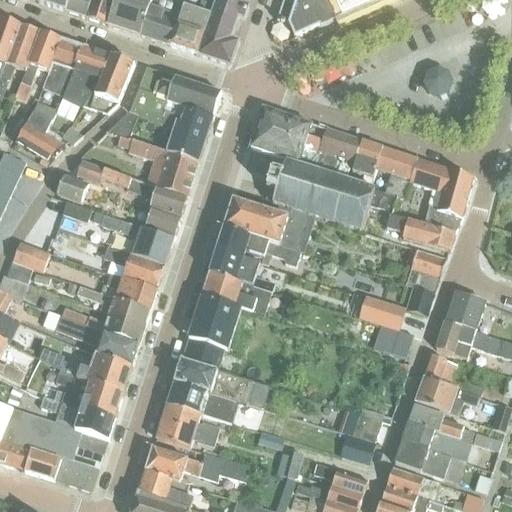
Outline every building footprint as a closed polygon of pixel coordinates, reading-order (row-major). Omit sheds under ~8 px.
[(40,0),(39,4),(65,13),(69,0),(40,0)] [(69,0),(65,13),(87,21),(93,0),(69,0)] [(93,0),(87,21),(109,28),(117,0),(93,0)] [(117,0),(109,28),(142,39),(154,1),(151,0),(117,0)] [(142,39),(171,48),(186,6),(168,0),(153,0),(154,1),(142,39)] [(214,10),(198,58),(231,69),(239,44),(232,42),(239,20),(244,21),(249,9),(243,7),(245,0),(203,0),(202,6),(214,10)] [(285,0),(278,24),(289,28),(295,41),(335,22),(324,0),(285,0)] [(324,0),(335,22),(336,23),(382,3),(387,0),(324,0)] [(171,48),(198,58),(214,10),(202,6),(200,11),(186,6),(171,48)] [(0,80),(22,30),(3,24),(0,31),(0,80)] [(25,74),(42,37),(22,30),(0,80),(0,104),(1,105),(16,71),(25,74)] [(50,75),(63,44),(42,37),(25,74),(26,74),(16,102),(26,105),(39,71),(50,75)] [(43,92),(64,101),(84,51),(63,44),(50,75),(43,92)] [(84,51),(64,101),(83,110),(91,112),(96,98),(99,99),(114,61),(84,51)] [(99,99),(96,98),(91,112),(108,118),(119,107),(135,68),(114,61),(99,99)] [(451,92),(453,87),(453,81),(451,77),(448,73),(443,70),(438,69),(434,70),(429,72),(426,75),(424,79),(423,84),(424,88),(426,93),(429,96),(433,98),(438,99),(443,98),(448,96),(451,92)] [(187,113),(214,122),(222,97),(148,72),(130,116),(138,119),(162,127),(165,116),(184,123),(187,113)] [(34,116),(33,118),(51,127),(56,116),(38,108),(34,116)] [(287,164),(319,174),(320,169),(348,178),(350,174),(359,143),(327,132),(327,134),(312,129),(312,128),(263,111),(251,151),(287,164)] [(167,156),(199,166),(214,122),(187,113),(184,123),(182,128),(178,126),(167,156)] [(133,134),(138,119),(130,116),(106,137),(120,141),(129,144),(133,134)] [(33,118),(27,129),(17,146),(50,166),(65,150),(46,138),(51,127),(33,118)] [(63,141),(74,148),(83,140),(70,131),(63,141)] [(120,141),(117,150),(129,154),(128,157),(156,166),(153,174),(149,188),(187,201),(192,187),(199,166),(167,156),(129,144),(120,141)] [(382,151),(359,143),(350,174),(373,181),(376,173),(382,151)] [(377,194),(371,210),(393,216),(398,201),(405,203),(406,197),(409,187),(417,162),(382,151),(376,173),(391,178),(385,197),(377,194)] [(22,177),(27,167),(5,157),(0,167),(22,177)] [(448,173),(417,162),(409,187),(440,197),(448,173)] [(274,206),(278,208),(314,220),(314,221),(316,221),(362,235),(370,209),(371,210),(377,194),(375,194),(375,192),(368,190),(369,185),(348,178),(320,169),(319,174),(287,164),(286,168),(277,165),(274,174),(273,174),(268,192),(265,201),(275,204),(274,206)] [(151,211),(181,221),(187,201),(149,188),(84,165),(78,180),(100,188),(101,182),(128,192),(127,194),(153,203),(151,211)] [(0,167),(0,180),(17,188),(22,177),(0,167)] [(430,209),(425,228),(457,237),(463,223),(474,182),(448,174),(448,173),(440,197),(442,198),(437,211),(430,209)] [(0,180),(0,193),(12,199),(17,188),(0,180)] [(58,199),(82,207),(90,189),(66,180),(58,199)] [(0,193),(0,206),(6,210),(12,199),(0,193)] [(234,204),(226,231),(280,248),(280,250),(301,257),(301,256),(304,257),(316,221),(314,221),(314,220),(278,208),(275,217),(234,204)] [(64,218),(88,226),(93,214),(68,206),(64,218)] [(144,232),(173,243),(181,221),(151,211),(144,232)] [(173,243),(144,232),(96,216),(94,225),(102,228),(101,229),(140,240),(133,259),(166,270),(175,243),(173,243)] [(457,237),(425,228),(408,223),(391,219),(388,232),(404,237),(403,242),(451,254),(457,237)] [(226,231),(219,253),(262,267),(269,269),(272,259),(287,264),(286,267),(297,271),(301,257),(280,250),(280,248),(226,231)] [(127,271),(123,282),(158,294),(166,270),(133,259),(109,251),(69,236),(66,248),(104,262),(127,271)] [(10,265),(12,268),(33,275),(33,273),(43,276),(50,258),(20,247),(10,265)] [(219,253),(211,277),(243,287),(273,297),(276,287),(256,281),(260,268),(262,268),(262,267),(219,253)] [(406,289),(409,290),(435,298),(447,263),(418,254),(406,289)] [(65,259),(60,270),(90,283),(95,272),(65,259)] [(5,280),(4,281),(27,289),(28,288),(33,275),(12,268),(13,268),(8,281),(5,280)] [(211,277),(204,300),(241,313),(264,321),(273,297),(243,287),(211,277)] [(34,286),(49,289),(51,281),(36,278),(34,286)] [(120,293),(117,303),(151,314),(158,294),(123,282),(111,278),(107,289),(120,293)] [(0,300),(11,304),(13,301),(22,305),(27,289),(4,281),(0,291),(0,300)] [(435,298),(409,290),(414,292),(407,313),(428,320),(435,298)] [(101,315),(109,318),(146,330),(151,314),(117,303),(81,291),(78,299),(103,308),(101,315)] [(459,298),(450,326),(476,335),(485,306),(459,298)] [(0,321),(2,323),(5,319),(12,323),(17,312),(9,308),(11,304),(0,300),(0,321)] [(190,345),(183,365),(220,376),(226,357),(227,357),(241,313),(204,300),(189,345),(190,345)] [(360,323),(400,335),(406,315),(367,303),(360,323)] [(57,319),(57,320),(140,349),(146,330),(109,318),(107,326),(66,311),(63,320),(57,319)] [(89,347),(99,351),(97,358),(132,371),(133,371),(140,349),(57,320),(52,332),(89,347)] [(476,335),(450,326),(449,326),(446,325),(437,353),(468,362),(471,350),(482,353),(511,363),(511,346),(476,335)] [(391,333),(388,344),(410,351),(414,339),(391,333)] [(0,342),(0,375),(20,385),(24,376),(6,367),(5,370),(0,367),(0,360),(7,346),(0,342)] [(410,351),(388,344),(384,356),(406,363),(410,351)] [(124,397),(132,371),(97,358),(91,374),(64,365),(60,376),(73,381),(89,387),(90,385),(124,397)] [(432,359),(425,382),(478,401),(480,402),(483,393),(472,389),(465,386),(464,390),(452,385),(457,369),(432,359)] [(182,364),(176,385),(247,406),(264,412),(270,391),(183,365),(182,364)] [(398,374),(405,376),(408,369),(401,367),(398,374)] [(58,394),(55,404),(116,423),(124,397),(90,385),(89,387),(73,381),(60,376),(57,386),(73,392),(71,398),(58,394)] [(478,401),(425,382),(416,406),(449,418),(455,401),(459,403),(459,404),(462,405),(461,409),(474,413),(478,401)] [(244,414),(246,408),(247,406),(176,385),(169,407),(204,418),(206,410),(219,413),(220,410),(234,414),(235,411),(244,414)] [(56,426),(109,445),(116,423),(55,404),(45,401),(41,412),(59,417),(56,426)] [(204,418),(169,407),(158,444),(190,454),(193,443),(199,444),(198,445),(214,451),(220,433),(204,428),(203,429),(198,428),(201,418),(203,419),(204,418)] [(0,448),(2,444),(14,413),(0,408),(0,448)] [(511,412),(500,408),(492,433),(506,437),(511,417),(511,412)] [(444,419),(415,409),(410,425),(471,446),(474,436),(463,433),(464,430),(443,423),(444,419)] [(14,413),(2,444),(62,464),(63,461),(74,463),(78,450),(105,459),(110,445),(109,445),(56,426),(14,413)] [(353,439),(375,446),(382,425),(360,418),(353,439)] [(451,461),(466,466),(472,448),(470,447),(471,446),(410,425),(403,445),(452,461),(451,461)] [(259,446),(281,453),(285,443),(261,436),(259,446)] [(474,447),(499,456),(502,445),(477,437),(474,447)] [(348,438),(342,460),(369,469),(376,447),(348,438)] [(2,444),(0,448),(0,467),(55,485),(62,464),(2,444)] [(444,483),(451,461),(452,461),(403,445),(395,467),(421,476),(444,483)] [(74,463),(73,465),(101,473),(105,459),(78,450),(74,463)] [(154,452),(147,475),(180,487),(184,475),(218,485),(220,478),(246,486),(251,471),(225,463),(205,457),(202,467),(154,452)] [(288,482),(280,506),(277,511),(286,511),(296,483),(300,485),(302,480),(297,479),(303,459),(295,456),(294,461),(283,458),(277,478),(288,482)] [(62,464),(55,485),(66,488),(73,465),(74,463),(63,461),(62,464)] [(73,465),(66,488),(84,494),(93,496),(101,473),(73,465)] [(334,484),(332,491),(363,502),(369,484),(337,474),(317,468),(315,476),(323,479),(322,481),(334,484)] [(440,488),(393,472),(387,491),(434,507),(435,506),(440,488)] [(147,475),(140,497),(186,511),(191,511),(194,502),(186,500),(189,489),(180,487),(147,475)] [(490,493),(492,477),(481,476),(479,492),(490,493)] [(309,501),(310,500),(347,511),(359,511),(363,502),(332,491),(330,496),(312,490),(311,493),(299,489),(297,496),(309,501)] [(435,506),(434,507),(387,491),(381,509),(389,511),(426,511),(427,511),(429,511),(445,511),(447,510),(435,506)] [(186,511),(140,497),(134,511),(186,511)] [(347,511),(310,500),(309,501),(308,505),(295,501),(291,511),(347,511)]
